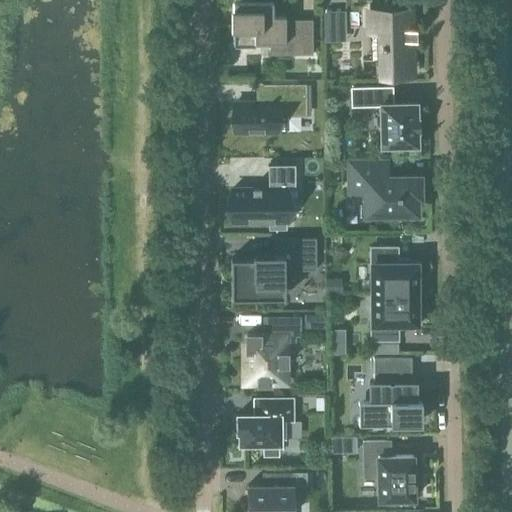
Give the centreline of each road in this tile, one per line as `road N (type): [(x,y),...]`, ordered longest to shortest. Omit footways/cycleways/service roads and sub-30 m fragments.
road 1 (residential): [(441,0),(454,511)]
road 2 (residential): [(508,511),(498,0)]
road 3 (residential): [(202,511),(199,0)]
